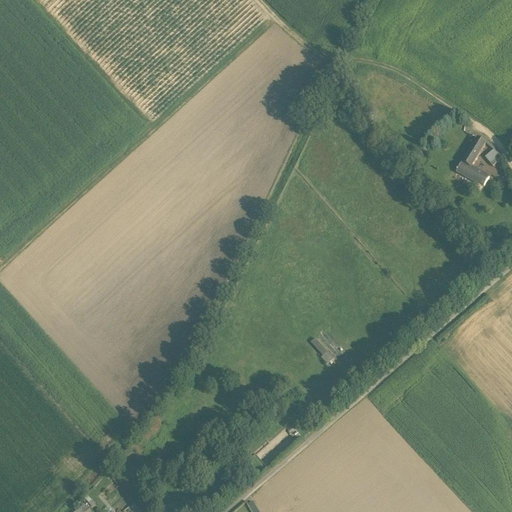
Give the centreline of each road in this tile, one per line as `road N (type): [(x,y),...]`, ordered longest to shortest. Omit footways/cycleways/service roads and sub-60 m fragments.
road 1 (track): [(276,16),(0,267)]
road 2 (track): [(485,132),(402,72),(325,56),(276,16)]
